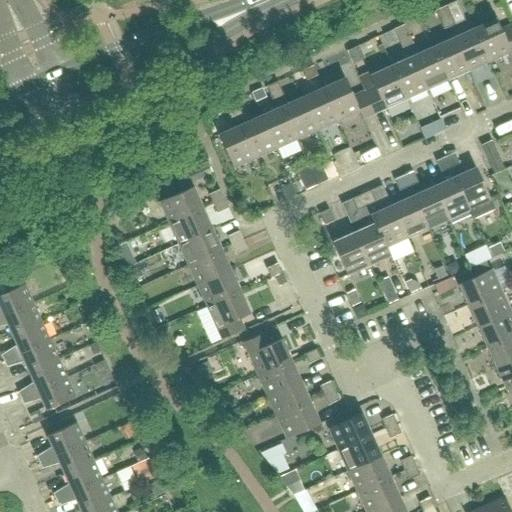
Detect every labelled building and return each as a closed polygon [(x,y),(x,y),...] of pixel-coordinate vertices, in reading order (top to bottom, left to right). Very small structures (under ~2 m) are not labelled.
[(456,1),(446,6),(451,15),(455,24),(465,20),(456,1)] [(446,6),(435,11),(439,20),(451,15),(446,6)] [(451,15),(439,20),(444,29),(455,24),(451,15)] [(496,19),(475,28),(490,61),(511,51),(511,24),(501,30),(496,19)] [(409,34),(405,24),(394,30),(397,38),(398,39),(409,34)] [(454,38),(469,71),(490,61),(475,28),(454,38)] [(394,30),(384,34),(387,42),(397,38),(394,30)] [(409,34),(398,39),(402,48),(413,43),(409,34)] [(454,38),(433,47),(448,80),(469,71),(454,38)] [(448,80),(433,47),(412,57),(427,89),(448,80)] [(412,57),(392,66),(406,99),(427,89),(412,57)] [(318,75),(314,66),(302,71),(307,80),(318,75)] [(375,86),(364,91),(374,113),(406,99),(392,66),(370,76),(375,86)] [(374,113),(364,91),(353,96),(345,78),(324,88),(338,121),(360,111),(363,118),(374,113)] [(278,82),(266,87),(271,96),(282,91),(278,82)] [(324,88),(303,97),(318,130),(338,121),(324,88)] [(282,91),(271,96),(275,106),(286,100),(282,91)] [(282,107),(297,139),(318,130),(303,97),(282,107)] [(240,110),(236,101),(225,106),(229,115),(240,110)] [(282,107),(261,116),(276,149),(297,139),(282,107)] [(428,136),(448,127),(440,109),(420,119),(428,136)] [(245,119),(240,110),(229,115),(233,124),(245,119)] [(261,116),(241,125),(255,158),(276,149),(261,116)] [(255,158),(241,125),(219,135),(234,168),(255,158)] [(492,140),(481,145),(494,174),(505,169),(492,140)] [(445,157),(450,168),(460,164),(455,153),(445,157)] [(310,187),(343,172),(335,155),(302,171),(310,187)] [(450,168),(445,157),(436,161),(441,172),(450,168)] [(176,175),(178,180),(181,186),(212,172),(207,160),(176,175)] [(476,168),(455,177),(469,210),(470,210),(473,217),(494,208),(476,168)] [(404,176),(409,187),(418,183),(413,171),(404,176)] [(409,187),(404,176),(394,180),(399,191),(409,187)] [(448,219),(469,210),(455,177),(434,187),(448,219)] [(170,224),(203,209),(193,187),(160,202),(170,224)] [(434,187),(413,196),(428,229),(448,219),(434,187)] [(224,199),(220,190),(209,195),(213,204),(224,199)] [(361,195),(366,206),(375,202),(370,191),(361,195)] [(366,206),(361,195),(352,199),(357,210),(366,206)] [(392,206),(407,238),(428,229),(413,196),(392,206)] [(224,199),(213,204),(217,213),(229,208),(224,199)] [(374,224),(375,224),(386,248),(387,247),(407,238),(392,206),(370,215),(374,224)] [(203,209),(170,224),(179,244),(212,230),(203,209)] [(334,221),(329,209),(320,214),(325,225),(334,221)] [(374,224),(355,233),(369,266),(391,256),(387,247),(386,248),(375,224),(374,224)] [(189,265),(221,250),(212,230),(179,244),(189,265)] [(243,241),(239,231),(228,236),(232,245),(243,241)] [(369,266),(355,233),(333,243),(348,276),(369,266)] [(243,241),(232,245),(236,255),(247,250),(243,241)] [(221,250),(189,265),(198,286),(231,271),(221,250)] [(282,273),(278,263),(267,269),(271,278),(282,273)] [(459,284),(469,306),(502,291),(492,269),(459,284)] [(208,307),(240,292),(231,271),(198,286),(208,307)] [(0,318),(33,303),(25,284),(0,295),(0,308),(0,318)] [(469,306),(478,327),(511,312),(502,291),(469,306)] [(240,292),(208,307),(222,339),(244,329),(239,318),(250,314),(240,292)] [(0,327),(8,325),(12,335),(42,322),(33,303),(0,318),(0,327)] [(511,314),(511,312),(478,327),(488,347),(511,336),(511,314)] [(1,355),(4,361),(50,341),(42,322),(12,335),(17,346),(1,355)] [(258,375),(291,361),(281,339),(270,344),(266,333),(244,343),(258,375)] [(497,368),(511,361),(511,336),(488,347),(497,368)] [(24,362),(29,372),(58,359),(50,341),(4,361),(7,367),(24,362)] [(321,358),(316,349),(305,354),(309,364),(321,358)] [(18,392),(21,398),(67,378),(58,359),(29,372),(34,383),(18,392)] [(291,361),(258,375),(268,396),(300,381),(291,361)] [(511,361),(497,368),(507,390),(511,387),(511,361)] [(75,397),(67,378),(21,398),(24,405),(41,399),(46,410),(75,397)] [(300,381),(268,396),(277,417),(310,402),(300,381)] [(324,396),(335,391),(331,381),(320,386),(324,396)] [(335,391),(324,396),(328,405),(339,400),(335,391)] [(310,402),(277,417),(287,438),(320,424),(310,402)] [(59,411),(57,406),(44,412),(43,408),(29,414),(33,423),(59,411)] [(339,450),(372,435),(362,414),(329,429),(339,450)] [(386,429),(397,424),(393,415),(382,420),(386,429)] [(39,463),(85,442),(76,423),(47,436),(52,447),(37,456),(39,463)] [(397,424),(386,429),(390,438),(401,433),(397,424)] [(372,435),(339,450),(348,471),(381,456),(372,435)] [(85,442),(39,463),(42,469),(60,463),(64,474),(94,460),(85,442)] [(281,445),(260,455),(267,463),(282,456),(285,455),(281,445)] [(151,455),(134,462),(142,483),(160,476),(151,455)] [(381,456),(348,471),(358,492),(390,477),(381,456)] [(404,470),(416,465),(412,456),(400,461),(404,470)] [(94,460),(64,474),(69,484),(53,494),(56,500),(102,479),(94,460)] [(416,465),(404,470),(409,480),(420,475),(416,465)] [(390,477),(358,492),(366,511),(367,511),(400,498),(390,477)] [(76,501),(81,511),(110,498),(102,479),(56,500),(59,506),(76,501)] [(116,511),(110,498),(81,511),(116,511)] [(406,511),(400,498),(367,511),(406,511)] [(419,503),(423,511),(434,507),(430,498),(419,503)] [(502,498),(486,506),(488,511),(511,511),(506,499),(503,501),(502,498)]
